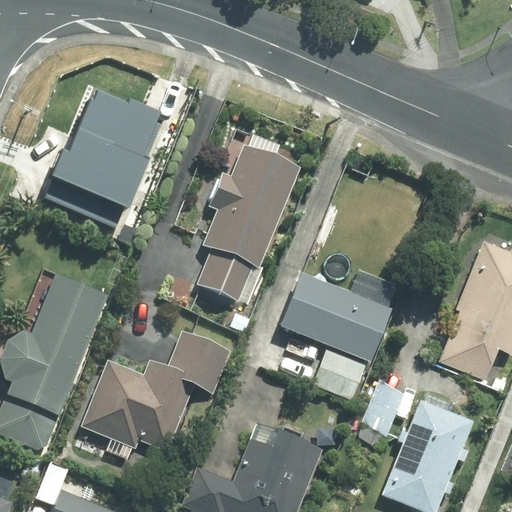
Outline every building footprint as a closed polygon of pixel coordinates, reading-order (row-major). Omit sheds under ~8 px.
[(120,189),(144,138),(89,111),(53,185),(85,199),(90,191),(102,197),(108,184),(116,188),(100,228),(126,238),(142,198),(120,189)] [(271,159),(276,147),(249,136),(245,148),(239,146),(226,178),(218,174),(205,207),(213,210),(198,247),(208,251),(193,286),(235,302),(249,267),(255,270),(296,169),(271,159)] [(479,243),(452,311),(456,313),(436,364),(478,381),(491,350),(507,357),(511,344),(511,252),(507,251),(506,254),(479,243)] [(0,437),(39,452),(102,295),(47,273),(24,333),(15,330),(0,339),(0,380),(5,382),(0,393),(0,437)] [(386,308),(294,274),(274,326),(366,361),(386,308)] [(240,333),(246,319),(232,312),(225,327),(240,333)] [(103,360),(77,427),(108,440),(104,450),(125,458),(129,448),(131,449),(135,440),(163,452),(190,386),(215,396),(232,354),(179,333),(165,369),(146,361),(141,375),(103,360)] [(365,366),(325,350),(311,386),(351,402),(365,366)] [(383,436),(399,395),(374,379),(358,421),(361,423),(356,437),(374,448),(380,435),(383,436)] [(491,388),(502,394),(506,383),(495,379),(491,388)] [(415,511),(430,511),(467,422),(414,401),(376,496),(415,511)] [(294,511),(319,450),(252,424),(229,482),(191,468),(176,507),(189,511),(294,511)] [(45,466),(18,455),(11,472),(38,483),(45,466)]
